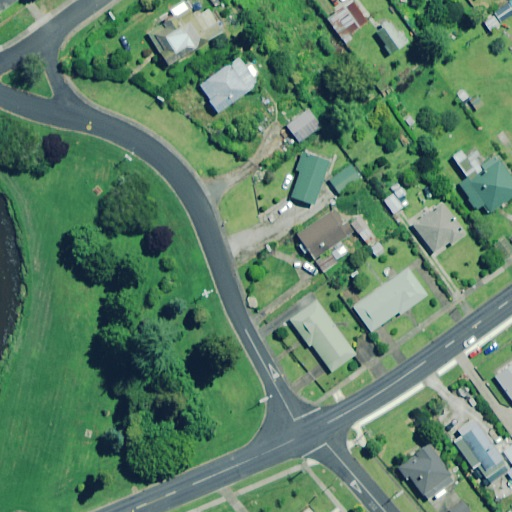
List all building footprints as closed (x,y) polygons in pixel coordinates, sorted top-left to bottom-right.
[(0,0),(0,11),(14,0),(0,0)] [(368,18),(353,0),(344,8),(359,26),(368,18)] [(193,18),(182,1),(156,18),(160,24),(144,34),(165,66),(220,32),(206,10),(193,18)] [(351,20),(343,9),(327,21),(339,38),(343,44),(360,32),(351,19),(351,20)] [(497,26),(492,17),(482,23),(488,32),(497,26)] [(404,43),(387,22),(373,33),(391,54),(404,43)] [(237,58),(198,85),(209,100),(207,101),(215,113),(261,82),(249,64),(244,68),(237,58)] [(363,85),(346,99),(354,109),(371,95),(363,85)] [(318,126),(305,110),(300,114),(292,104),(281,113),(289,123),(285,127),(298,143),(318,126)] [(485,164),(476,151),(465,158),(460,151),(450,158),(465,179),(456,185),(473,210),(480,205),(486,214),(511,195),(511,184),(494,157),(485,164)] [(327,163),(301,153),(294,171),(297,172),(287,197),(310,206),(327,163)] [(358,182),(348,165),(326,178),(336,195),(358,182)] [(400,208),(391,195),(382,201),(391,214),(400,208)] [(463,235),(440,203),(410,226),(431,254),(446,242),(449,246),(463,235)] [(332,209),(294,234),(299,242),(296,244),(302,254),(305,252),(311,260),(349,235),(332,209)] [(358,215),(347,223),(364,245),(375,237),(358,215)] [(511,254),(511,249),(502,236),(489,246),(502,262),(511,254)] [(334,263),(326,253),(313,262),(321,273),(334,263)] [(425,295),(405,268),(351,308),(369,332),(397,312),(398,314),(425,295)] [(350,284),(341,272),(327,282),(335,294),(350,284)] [(353,355),(314,301),(288,320),(307,347),(309,345),(329,372),(353,355)] [(511,362),(492,377),(511,404),(511,362)] [(501,461),(472,420),(456,431),(461,438),(453,443),(471,468),(474,466),(489,485),(505,474),(498,463),(501,461)] [(403,480),(406,478),(418,497),(421,495),(424,500),(432,495),(435,500),(444,494),(441,489),(452,482),(426,444),(412,454),(414,456),(395,469),(403,480)] [(511,465),(511,467),(505,472),(511,481),(511,448),(511,447),(503,452),(511,465)] [(466,511),(467,511),(459,500),(445,511),(446,511),(466,511)]
